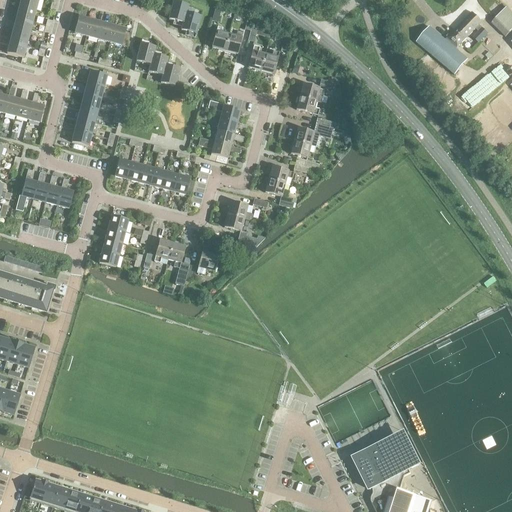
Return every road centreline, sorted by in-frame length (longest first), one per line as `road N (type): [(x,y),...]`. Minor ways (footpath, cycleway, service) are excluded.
road 1 (residential): [(88,0),(136,12),(222,89),(259,98),(265,108),(246,178),(215,182),(195,221),(95,196)]
road 2 (secondary): [(511,261),(406,115),(320,37)]
road 3 (residential): [(191,511),(19,459)]
road 4 (residential): [(95,196),(99,177),(44,159),(59,97),(47,83)]
road 5 (residential): [(60,333),(19,459)]
